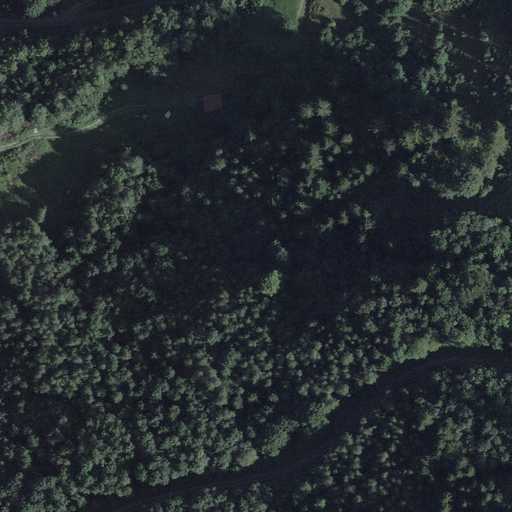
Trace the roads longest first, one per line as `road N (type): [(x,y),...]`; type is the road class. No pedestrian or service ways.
road 1 (track): [(116,511),(304,462),(372,398),(420,367),(454,359),(511,366)]
road 2 (track): [(305,0),(285,65),(271,76),(123,108),(86,128),(0,146)]
road 3 (track): [(0,23),(76,20),(163,0)]
